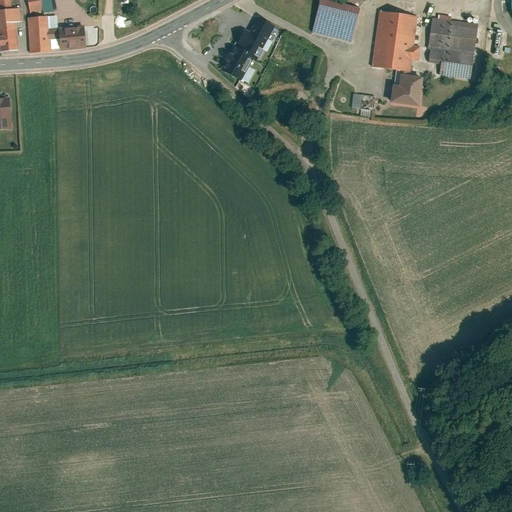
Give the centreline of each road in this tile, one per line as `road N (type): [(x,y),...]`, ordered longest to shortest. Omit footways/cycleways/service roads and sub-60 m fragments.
road 1 (unclassified): [(161,31),(303,171),(457,511)]
road 2 (tertiary): [(0,64),(84,58),(161,31)]
road 3 (unknown): [(359,57),(332,100),(318,201)]
